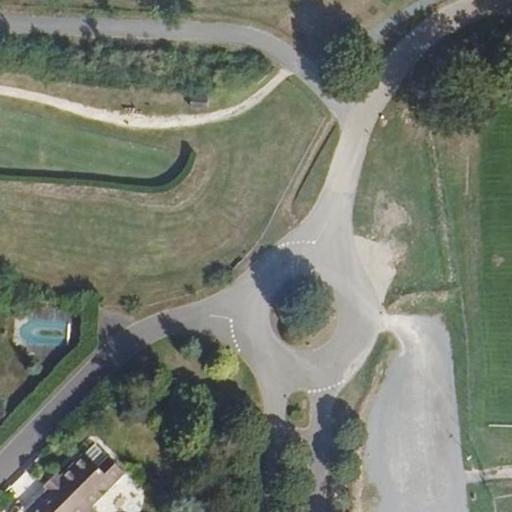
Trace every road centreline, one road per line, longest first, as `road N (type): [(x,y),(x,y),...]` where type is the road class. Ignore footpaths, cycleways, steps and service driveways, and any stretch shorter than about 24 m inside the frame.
road 1 (residential): [(499,0),(434,28),(361,115),(320,264)]
road 2 (residential): [(254,307),(173,321),(129,341),(0,473)]
road 3 (residential): [(317,511),(328,359)]
road 4 (residential): [(289,362),(274,511)]
road 5 (residential): [(328,359),(352,336),(357,305),(345,279),(320,264)]
